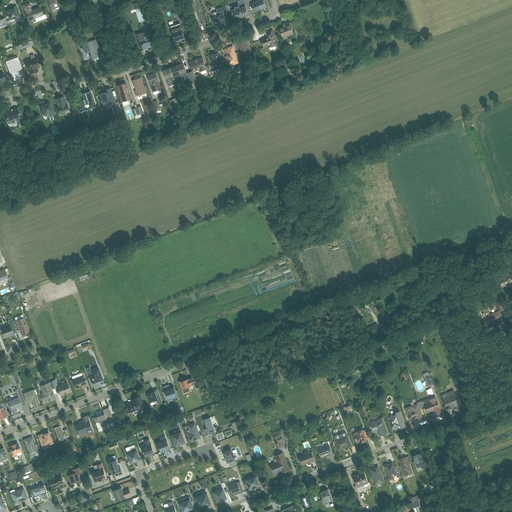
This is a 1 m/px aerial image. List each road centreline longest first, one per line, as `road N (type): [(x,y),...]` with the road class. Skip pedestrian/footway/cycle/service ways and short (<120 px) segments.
road 1 (residential): [(0,435),(511,240)]
road 2 (residential): [(214,511),(511,399)]
road 3 (residential): [(272,0),(269,17),(207,43),(116,73),(0,96)]
